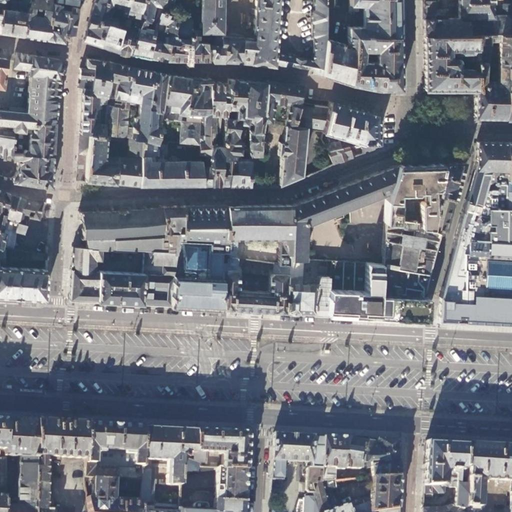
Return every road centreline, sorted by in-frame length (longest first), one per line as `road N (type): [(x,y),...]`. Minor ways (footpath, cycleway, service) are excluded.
road 1 (residential): [(416,125),(393,150),(289,193),(64,193),(54,314)]
road 2 (residential): [(511,339),(54,314)]
road 3 (residential): [(0,402),(262,415)]
road 4 (residential): [(432,296),(472,130)]
road 5 (residential): [(262,415),(408,424)]
road 6 (residential): [(416,125),(411,0)]
